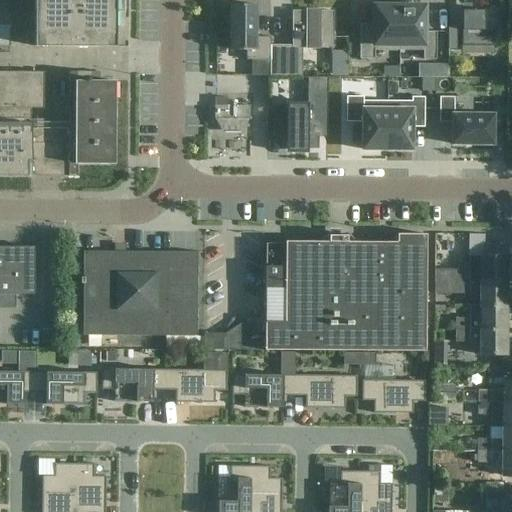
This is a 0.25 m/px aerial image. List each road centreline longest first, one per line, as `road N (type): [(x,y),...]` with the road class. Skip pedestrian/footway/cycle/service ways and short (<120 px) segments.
road 1 (residential): [(511,196),(172,187)]
road 2 (residential): [(172,187),(172,0)]
road 3 (residential): [(172,187),(141,214),(0,215)]
road 4 (residential): [(304,442),(416,446),(413,511)]
